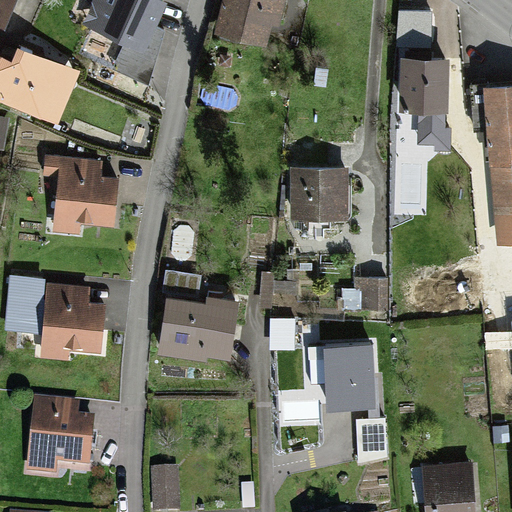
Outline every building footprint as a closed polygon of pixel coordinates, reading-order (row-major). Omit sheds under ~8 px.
[(0,0),(0,25),(3,26),(14,0),(0,0)] [(154,0),(95,0),(84,23),(143,50),(165,4),(154,0)] [(224,0),(217,32),(266,44),(271,23),(278,25),(284,0),(224,0)] [(0,58),(0,100),(55,125),(78,72),(18,51),(13,64),(0,58)] [(448,61),(401,60),(400,111),(413,112),(412,126),(419,126),(419,143),(436,143),(435,149),(450,150),(450,129),(443,129),(444,113),(447,113),(448,61)] [(511,77),(485,79),(498,239),(511,237),(511,77)] [(94,159),(54,157),(49,232),(78,234),(79,213),(108,214),(111,172),(93,171),(94,159)] [(347,171),(292,170),(292,218),(347,218),(347,171)] [(189,277),(167,273),(155,347),(221,358),(231,299),(187,292),(189,277)] [(344,289),(344,308),(386,309),(386,280),(358,280),(358,289),(344,289)] [(81,283),(41,281),(36,356),(65,358),(66,337),(95,339),(98,296),(80,295),(81,283)] [(371,347),(324,350),(328,411),(375,408),(371,347)] [(70,403),(30,401),(26,476),(54,478),(55,457),(85,458),(87,415),(69,414),(70,403)] [(383,420),(358,421),(359,461),(385,455),(383,420)] [(423,466),(425,511),(475,511),(473,463),(423,466)] [(166,511),(177,511),(175,468),(149,469),(150,511),(166,511)]
